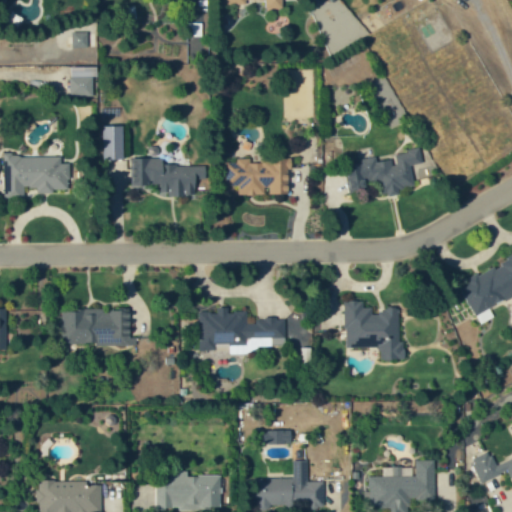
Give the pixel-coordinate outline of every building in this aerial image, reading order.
[(281,0),(221,0),(222,3),(246,4),(245,0),(264,0),(265,8),(281,8),(281,0)] [(72,48),(87,47),(87,32),(72,32),(72,48)] [(97,67),(69,66),(69,96),(92,96),(93,76),(97,77),(97,67)] [(390,128),(406,119),(383,74),(367,82),(374,97),(375,97),(390,128)] [(349,189),(379,187),(379,195),(398,193),(398,187),(413,186),(411,164),(421,163),(420,149),(392,151),(392,154),(355,157),(356,163),(347,163),(349,189)] [(2,151),(4,199),(23,199),(23,187),(37,187),(37,193),(54,193),(54,189),(69,189),(68,163),(60,163),(60,155),(19,156),(19,151),(2,151)] [(205,166),(164,164),(164,158),(133,156),(131,186),(160,188),(160,192),(168,192),(168,195),(195,196),(196,178),(204,179),(205,166)] [(289,193),(288,159),(225,160),(226,186),(238,186),(238,195),(266,194),(289,193)] [(511,294),(511,253),(461,279),(463,284),(455,288),(469,316),(511,294)] [(345,347),(379,347),(379,359),(404,359),(404,341),(399,341),(398,309),(375,309),(375,307),(363,307),(363,300),(344,300),(345,347)] [(131,344),(131,315),(123,315),(122,311),(103,311),(103,306),(62,306),(63,345),(131,344)] [(285,347),(285,317),(271,318),(270,311),(257,311),(257,322),(247,323),(247,311),(229,311),(229,307),(217,307),(217,314),(199,314),(200,351),(215,351),(215,344),(229,343),(230,354),(247,354),(246,348),(285,347)] [(260,443),(291,444),(291,431),(260,430),(260,443)] [(503,471),(511,491),(511,455),(491,465),(485,451),(466,459),(477,483),(503,471)] [(253,478),(253,499),(258,499),(258,506),(323,506),(323,482),(306,482),(307,460),(292,460),(292,478),(253,478)] [(433,500),(434,461),(414,460),(414,468),(382,467),(382,477),(369,477),(368,507),(390,508),(389,511),(408,511),(409,500),(433,500)] [(219,475),(187,476),(187,470),(170,470),(170,482),(154,482),(155,510),(220,508),(219,475)] [(100,511),(101,482),(37,481),(36,511),(100,511)]
